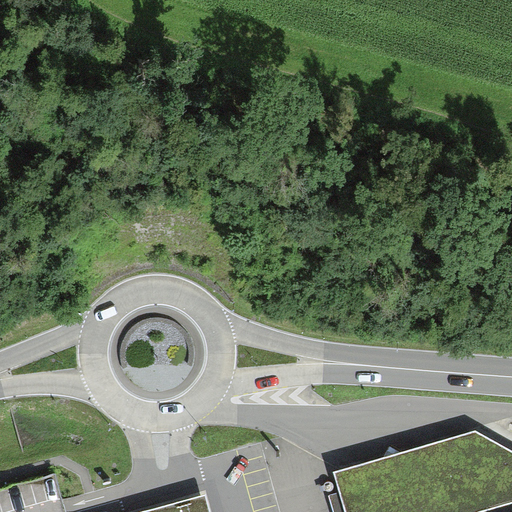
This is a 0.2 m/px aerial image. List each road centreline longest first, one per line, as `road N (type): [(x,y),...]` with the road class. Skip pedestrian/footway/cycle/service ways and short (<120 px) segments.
road 1 (secondary): [(511,376),(350,366)]
road 2 (secondary): [(350,366),(206,317)]
road 3 (secondary): [(207,390),(350,366)]
road 4 (secondary): [(206,317),(176,294),(138,291),(94,327)]
road 5 (secondary): [(100,390),(125,412),(161,418),(207,390)]
